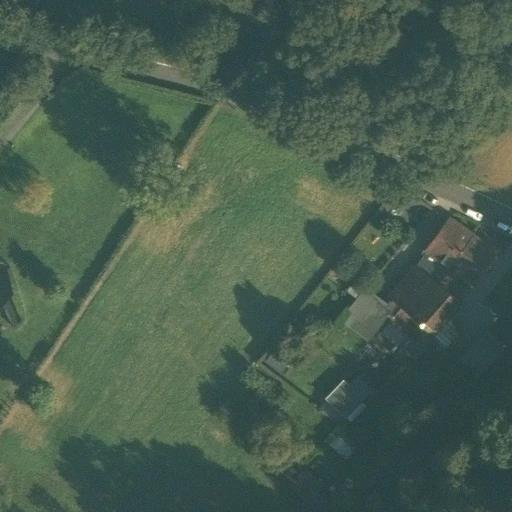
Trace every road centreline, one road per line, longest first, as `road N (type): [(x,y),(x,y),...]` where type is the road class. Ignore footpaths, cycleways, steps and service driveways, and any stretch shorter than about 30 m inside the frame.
road 1 (tertiary): [(511,231),(228,97),(0,32)]
road 2 (track): [(228,97),(363,0)]
